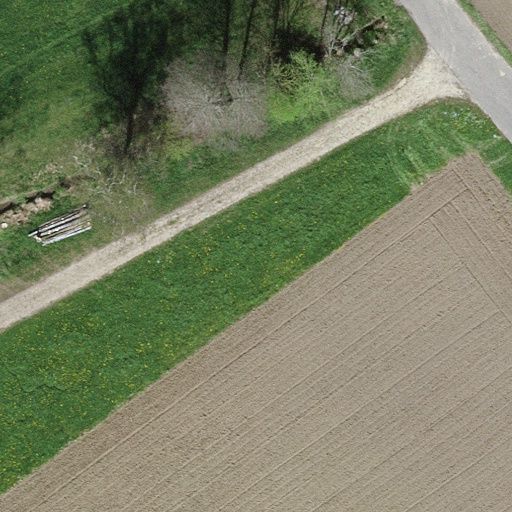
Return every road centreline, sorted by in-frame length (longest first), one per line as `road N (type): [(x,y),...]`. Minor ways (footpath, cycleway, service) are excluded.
road 1 (track): [(464,44),(392,102),(0,315)]
road 2 (unclassified): [(511,106),(432,0)]
